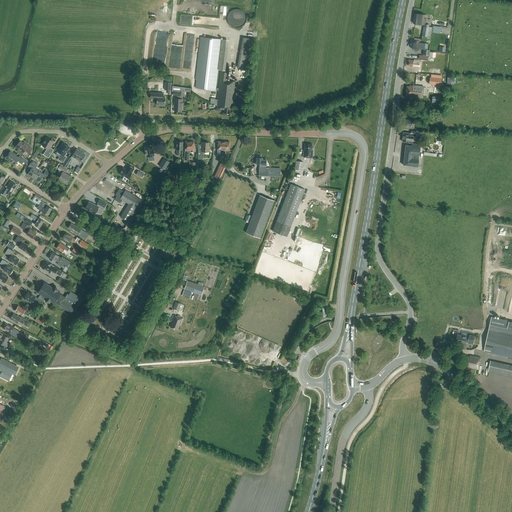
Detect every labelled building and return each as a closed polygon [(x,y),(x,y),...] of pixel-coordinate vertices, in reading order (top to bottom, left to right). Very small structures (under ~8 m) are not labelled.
[(232,9),(230,26),(246,27),(247,10),(232,9)] [(426,19),(424,18),(424,14),(414,13),(413,23),(424,25),(422,39),(431,40),(433,27),(429,27),(429,24),(426,24),(426,19)] [(244,36),(239,68),(249,69),(255,38),(244,36)] [(229,114),(230,107),(232,107),(235,82),(227,81),(228,71),(223,71),(226,40),(201,37),(196,88),(215,90),(218,90),(217,99),(211,99),(210,103),(211,103),(211,104),(211,105),(211,106),(214,106),(214,105),(217,105),(217,109),(224,110),(223,113),(229,114)] [(428,44),(425,43),(419,43),(419,41),(417,41),(417,40),(411,39),(410,47),(413,48),(413,49),(414,51),(417,51),(418,50),(418,48),(423,49),(422,55),(429,56),(429,50),(427,50),(428,44)] [(419,68),(421,60),(414,59),(414,60),(408,60),(408,65),(411,66),(411,67),(419,68)] [(429,81),(429,84),(440,85),(441,78),(429,77),(429,78),(429,81)] [(422,97),(423,87),(409,85),(409,86),(406,86),(406,95),(406,96),(422,97)] [(179,99),(179,96),(183,96),(184,95),(184,93),(184,88),(172,86),(172,91),(173,91),(173,95),(176,95),(176,99),(174,98),(174,110),(182,111),(182,99),(179,99)] [(164,106),(165,98),(163,98),(163,93),(151,92),(150,98),(157,99),(156,105),(164,106)] [(415,135),(416,131),(411,130),(411,132),(409,132),(409,133),(403,132),(402,141),(408,142),(409,143),(410,143),(411,143),(412,143),(413,136),(411,136),(411,134),(415,135)] [(42,145),(47,148),(43,155),(49,158),(54,149),(50,147),(53,141),(46,137),(42,145)] [(20,141),(16,147),(19,149),(17,151),(22,154),(25,150),(29,153),(32,149),(25,143),(24,144),(20,141)] [(193,150),(194,142),(185,141),(185,149),(184,160),(188,160),(189,153),(190,153),(190,149),(193,150)] [(229,150),(230,142),(218,141),(217,149),(221,150),(221,154),(225,154),(226,150),(229,150)] [(209,151),(209,146),(209,142),(201,142),(201,149),(198,149),(198,159),(201,159),(202,159),(203,158),(203,157),(204,151),(209,151)] [(65,155),(70,147),(63,143),(57,151),(61,153),(58,159),(63,163),(67,156),(65,155)] [(419,156),(420,144),(412,143),(412,144),(411,145),(405,145),(403,165),(418,167),(418,159),(418,156),(419,156)] [(312,158),(313,150),(312,150),(312,144),(304,144),(304,150),(303,150),(303,157),(306,157),(306,158),(312,158)] [(148,156),(148,161),(155,160),(154,155),(153,149),(152,149),(152,147),(145,147),(146,149),(145,149),(145,152),(146,154),(147,156),(148,156)] [(80,162),(85,154),(77,149),(72,156),(80,162)] [(21,164),(25,159),(20,155),(18,158),(11,152),(6,158),(14,164),(17,161),(21,164)] [(69,156),(65,162),(63,166),(67,168),(69,164),(68,164),(72,158),(69,156)] [(266,165),(266,160),(262,160),(262,158),(260,158),(260,157),(256,156),(256,161),(257,161),(257,165),(259,165),(259,167),(259,170),(259,173),(259,172),(259,173),(259,176),(280,176),(280,168),(266,168),(266,165)] [(165,170),(170,162),(164,158),(159,166),(165,170)] [(34,177),(40,168),(36,166),(38,164),(33,161),(29,167),(32,169),(28,174),(28,175),(31,177),(31,176),(34,177)] [(302,170),(303,162),(296,161),(294,169),(302,170)] [(65,173),(67,170),(68,169),(67,168),(63,166),(57,162),(55,166),(58,168),(58,169),(60,170),(58,173),(61,175),(59,178),(67,183),(71,176),(65,173)] [(220,180),(227,165),(226,165),(221,162),(214,177),(219,180),(220,180)] [(131,173),(134,168),(129,165),(126,169),(123,168),(119,174),(123,176),(123,175),(128,178),(132,173),(131,173)] [(45,178),(49,172),(44,168),(43,170),(40,168),(34,177),(36,179),(36,180),(38,182),(39,181),(42,176),(45,178)] [(11,194),(16,186),(10,182),(6,188),(4,187),(0,192),(5,195),(7,192),(11,194)] [(287,237),(305,190),(290,184),(272,231),(287,237)] [(135,208),(140,199),(125,190),(124,192),(119,189),(116,194),(118,194),(115,199),(120,203),(122,200),(129,204),(121,217),(125,219),(127,221),(135,208)] [(34,197),(32,200),(34,201),(39,204),(39,205),(43,207),(41,211),(48,215),(52,208),(47,206),(48,205),(41,200),(41,201),(40,200),(42,198),(36,194),(34,197)] [(274,201),(260,195),(246,234),(260,239),(274,201)] [(104,207),(106,203),(99,199),(97,203),(98,204),(97,206),(89,201),(85,209),(94,214),(97,208),(103,211),(105,207),(104,207)] [(33,222),(27,218),(21,214),(19,218),(31,225),(33,222)] [(32,214),(30,217),(37,221),(35,225),(40,228),(44,221),(32,214)] [(5,219),(2,224),(7,227),(10,222),(5,219)] [(71,223),(68,228),(71,229),(71,230),(82,237),(85,232),(71,223)] [(31,227),(28,225),(25,229),(28,231),(26,234),(33,238),(36,233),(30,228),(31,227)] [(22,232),(14,226),(11,230),(19,235),(22,232)] [(76,239),(66,233),(64,235),(63,235),(63,236),(63,237),(62,238),(66,240),(66,241),(67,242),(68,242),(69,242),(70,240),(74,242),(76,239)] [(20,245),(19,247),(25,251),(25,250),(26,250),(27,248),(28,245),(22,241),(24,240),(18,236),(15,241),(20,245)] [(89,244),(80,239),(78,243),(86,248),(89,244)] [(6,245),(13,250),(15,246),(9,241),(6,245)] [(68,251),(69,248),(60,242),(58,245),(57,245),(56,247),(57,247),(56,248),(62,252),(64,249),(68,251)] [(110,244),(104,253),(110,257),(115,248),(110,244)] [(16,265),(19,260),(15,257),(15,256),(12,255),(14,252),(8,248),(5,253),(9,255),(9,256),(10,257),(8,260),(16,265)] [(67,266),(70,262),(62,256),(61,258),(58,256),(53,252),(49,258),(54,262),(55,260),(58,262),(57,264),(64,268),(66,266),(67,266)] [(12,271),(13,269),(9,266),(10,266),(6,264),(7,263),(2,259),(0,262),(0,263),(4,266),(4,265),(5,266),(3,270),(10,274),(11,274),(12,271)] [(60,276),(62,272),(54,267),(54,266),(51,264),(50,265),(46,262),(43,268),(47,270),(47,271),(49,273),(51,271),(52,272),(53,271),(60,276)] [(0,280),(4,283),(8,277),(0,271),(0,280)] [(84,282),(89,286),(94,278),(89,275),(84,282)] [(201,295),(204,286),(187,280),(184,289),(201,295)] [(65,297),(60,294),(61,292),(58,291),(56,286),(53,287),(44,282),(37,293),(45,298),(45,301),(51,301),(54,303),(54,302),(72,313),(75,309),(78,304),(79,305),(83,299),(71,291),(67,297),(66,296),(65,297)] [(41,305),(45,299),(40,296),(38,298),(37,298),(34,296),(32,295),(33,294),(30,292),(29,293),(28,292),(26,295),(25,295),(24,297),(24,298),(28,301),(28,302),(30,304),(31,303),(32,303),(33,300),(41,305)] [(28,316),(30,314),(18,306),(15,311),(22,315),(23,313),(28,316)] [(23,323),(25,320),(21,317),(21,318),(17,316),(13,314),(10,318),(17,323),(19,321),(23,323)] [(180,325),(183,318),(173,315),(172,319),(172,320),(171,322),(172,322),(170,327),(177,330),(179,325),(180,325)] [(511,357),(511,324),(509,323),(509,322),(491,318),(484,351),(511,357)] [(5,323),(2,328),(7,330),(6,331),(10,334),(16,337),(18,333),(12,330),(14,327),(10,325),(10,326),(5,323)] [(12,343),(10,343),(10,344),(6,342),(9,338),(5,335),(3,334),(3,335),(0,332),(0,342),(6,346),(6,347),(10,348),(12,343)] [(475,336),(469,335),(469,337),(467,337),(467,336),(457,334),(456,342),(466,344),(466,341),(468,341),(468,343),(473,344),(475,336)] [(479,365),(480,357),(470,355),(470,356),(466,355),(464,366),(469,367),(477,369),(478,365),(479,365)] [(18,368),(0,359),(0,373),(1,374),(0,374),(0,376),(9,381),(12,373),(15,374),(18,368)] [(511,365),(491,361),(488,372),(511,376),(511,365)]
